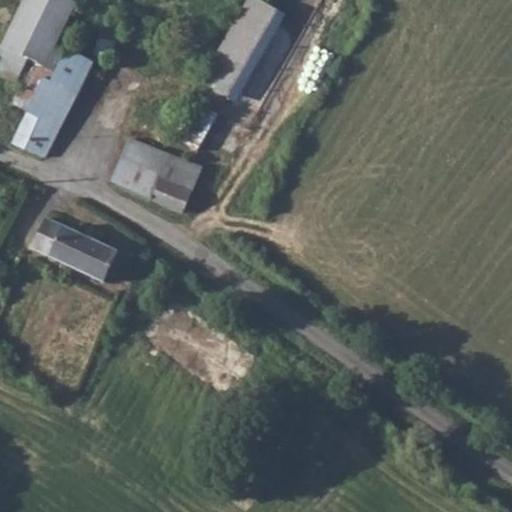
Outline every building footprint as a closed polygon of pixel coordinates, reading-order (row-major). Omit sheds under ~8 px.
[(27,50),(65,48),(73,40),(57,34),(68,0),(16,0),(0,42),(0,67),(18,74),(27,50)] [(224,60),(214,73),(231,80),(272,0),(234,0),(208,51),(224,60)] [(101,19),(91,43),(109,50),(121,22),(101,19)] [(53,78),(74,87),(90,47),(73,40),(65,48),(53,78)] [(19,139),(47,153),(74,87),(53,78),(65,48),(27,50),(18,74),(40,82),(19,139)] [(201,66),(214,73),(224,60),(208,51),(201,66)] [(114,187),(182,212),(197,160),(137,140),(129,137),(124,156),(122,159),(114,187)] [(33,248),(77,268),(89,238),(44,219),(33,248)] [(89,238),(77,268),(102,279),(106,272),(114,275),(122,253),(89,238)]
